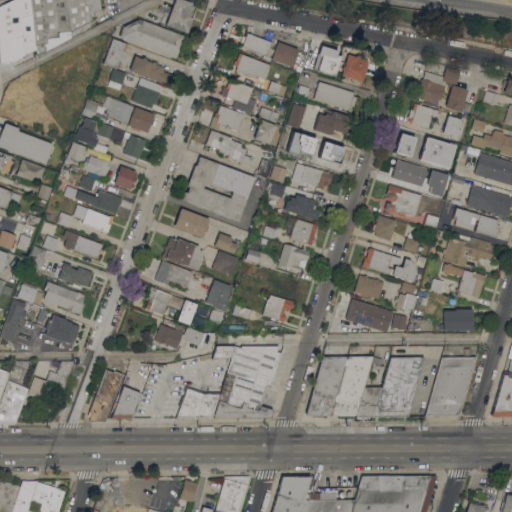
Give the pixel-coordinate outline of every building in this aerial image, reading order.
[(12,61),(1,62),(0,53),(0,6),(12,0),(30,0),(36,49),(12,61)] [(30,0),(99,0),(100,9),(90,14),(91,27),(36,55),(36,49),(30,0)] [(174,0),(180,0),(191,4),(190,6),(192,7),(188,18),(191,19),(185,33),(165,25),(174,0)] [(183,35),(175,57),(118,36),(122,26),(139,18),(183,35)] [(298,48),(291,66),(271,58),(270,61),(261,57),(262,54),(241,46),(243,42),(239,41),(242,35),(245,36),(247,32),(271,41),(269,47),(274,49),(277,40),(298,48)] [(112,38),(126,43),(117,67),(103,62),(112,38)] [(316,55),(318,56),(315,70),(333,74),(338,50),(318,45),(316,55)] [(270,64),(265,78),(258,75),(257,78),(249,75),(249,76),(246,75),(246,74),(235,69),(236,66),(232,64),(234,59),(236,60),(239,52),(270,64)] [(362,80),(341,75),(342,69),(341,69),(342,65),(344,66),(347,54),(355,56),(356,55),(360,56),(359,58),(367,60),(362,80)] [(141,58),(142,56),(146,58),(145,59),(150,61),(150,59),(157,62),(156,63),(163,66),(162,70),(170,73),(166,84),(144,76),(144,75),(129,70),(134,55),(141,58)] [(455,84),(445,81),(440,98),(441,99),(440,104),(414,96),(417,87),(418,88),(421,77),(422,78),(424,70),(442,76),(446,66),(460,70),(455,84)] [(125,73),(121,84),(121,83),(119,89),(107,85),(113,68),(125,73)] [(137,83),(139,78),(160,86),(158,91),(159,91),(154,104),(152,103),(151,107),(131,100),(137,83)] [(249,97),(255,99),(250,113),(232,106),(234,99),(225,96),(228,89),(225,88),(228,78),(252,87),(249,97)] [(511,94),(503,92),(505,86),(501,85),(503,79),(507,80),(507,78),(511,79),(511,94)] [(286,86),(283,95),(267,89),(271,80),(286,86)] [(353,92),(352,95),(356,96),(353,106),(349,105),(348,109),(313,98),(318,80),(353,92)] [(304,98),(293,95),(297,84),(307,88),(304,98)] [(467,89),(460,111),(445,106),(451,84),(467,89)] [(496,94),(493,104),(482,100),(485,90),(496,94)] [(146,131),(139,129),(139,130),(132,128),(133,126),(127,124),(128,123),(107,115),(108,112),(105,111),(106,108),(102,106),(106,95),(111,97),(153,113),(146,131)] [(98,104),(93,118),(82,114),(87,100),(98,104)] [(293,102),(305,106),(298,127),(286,123),(293,102)] [(438,110),(437,112),(438,113),(438,115),(436,115),(436,117),(431,115),(427,127),(409,122),(408,120),(409,117),(407,117),(410,109),(412,109),(414,103),(438,110)] [(511,125),(503,122),(509,103),(511,104),(511,125)] [(242,113),(236,129),(220,123),(218,130),(208,126),(212,116),(213,116),(215,112),(216,112),(219,104),(242,113)] [(278,112),(275,122),(257,115),(261,106),(278,112)] [(350,116),(345,133),(332,129),(330,134),(313,129),(318,113),(324,115),(324,112),(330,114),(332,110),(350,116)] [(447,115),(461,119),(460,125),(461,125),(460,128),(459,127),(460,129),(459,134),(457,135),(456,138),(449,136),(450,133),(448,133),(448,134),(444,133),(444,132),(442,131),(447,115)] [(96,131),(94,137),(97,138),(94,146),(74,138),(79,125),(80,125),(84,117),(92,120),(91,121),(96,124),(95,127),(94,126),(94,128),(96,129),(95,131),(96,131)] [(276,124),(276,125),(282,127),(275,145),(264,141),(264,144),(259,142),(260,140),(253,138),(260,119),(276,124)] [(485,123),(482,131),(470,128),(473,119),(485,123)] [(0,146),(0,133),(4,122),(18,127),(17,130),(52,143),(44,163),(0,146)] [(120,142),(97,133),(100,122),(124,131),(120,142)] [(231,137),(231,139),(241,143),(240,146),(246,148),(244,154),(253,158),(250,165),(235,160),(234,161),(231,160),(232,158),(227,157),(228,155),(225,153),(225,155),(222,154),(222,152),(217,151),(218,148),(212,146),(212,147),(209,147),(210,145),(205,143),(210,129),(231,137)] [(498,152),(499,148),(484,144),(483,147),(470,143),(472,134),(482,137),(484,132),(491,134),(492,131),(493,131),(493,129),(503,132),(503,134),(511,136),(511,153),(511,156),(498,152)] [(315,139),(310,155),(285,148),(290,131),(315,139)] [(145,139),(138,158),(123,152),(130,133),(145,139)] [(399,133),(393,153),(408,157),(414,138),(399,133)] [(453,145),(446,168),(417,159),(424,136),(453,145)] [(84,146),(79,160),(74,158),(73,160),(71,159),(70,160),(65,159),(72,141),(84,146)] [(317,157),(322,142),(341,148),(336,163),(317,157)] [(0,169),(0,150),(11,155),(10,159),(6,158),(2,170),(0,169)] [(480,151),(511,160),(511,184),(473,173),(480,151)] [(82,173),(87,175),(89,170),(81,168),(84,160),(87,161),(90,155),(96,157),(97,156),(110,161),(109,164),(110,164),(108,169),(107,169),(105,176),(103,175),(101,181),(95,178),(91,189),(78,184),(82,173)] [(181,199),(184,191),(186,192),(188,187),(186,186),(194,164),(195,165),(198,156),(254,176),(237,220),(181,199)] [(272,161),(266,178),(256,174),(262,158),(272,161)] [(44,167),(38,182),(16,174),(21,159),(44,167)] [(395,159),(389,177),(419,186),(425,168),(395,159)] [(287,168),(283,181),(270,177),(274,164),(287,168)] [(333,173),(330,183),(327,182),(326,185),(323,184),(322,188),(298,181),(300,176),(295,175),(297,167),(303,169),(304,164),(333,173)] [(136,171),(129,189),(113,183),(119,165),(136,171)] [(430,170),(425,185),(431,187),(429,194),(439,197),(446,175),(430,170)] [(283,185),(271,181),(267,193),(280,197),(283,185)] [(51,187),(47,199),(36,195),(41,183),(51,187)] [(405,212),(405,214),(400,212),(393,210),(393,212),(392,211),(391,215),(383,213),(386,201),(389,202),(389,200),(388,200),(387,197),(387,195),(385,194),(388,184),(421,194),(414,215),(405,212)] [(511,196),(506,216),(465,204),(471,184),(511,196)] [(0,185),(21,194),(17,204),(9,201),(6,208),(0,205),(0,185)] [(72,197),(75,189),(96,197),(97,193),(96,192),(97,190),(98,190),(98,188),(121,197),(120,200),(121,201),(120,204),(119,204),(115,213),(72,197)] [(284,209),(286,199),(289,200),(291,192),(315,200),(314,204),(316,204),(315,208),(320,210),(320,212),(320,213),(319,216),(318,217),(317,219),(284,209)] [(109,216),(109,215),(113,216),(106,232),(81,222),(87,207),(109,216)] [(208,218),(206,225),(207,226),(206,230),(204,230),(201,237),(182,230),(183,229),(173,226),(180,207),(208,218)] [(498,219),(496,224),(499,225),(496,237),(474,230),(478,219),(475,218),(472,229),(453,224),(455,219),(452,218),(455,207),(498,219)] [(72,215),(68,226),(56,222),(60,211),(72,215)] [(40,217),(36,227),(25,223),(29,212),(40,217)] [(439,217),(435,228),(423,225),(426,213),(439,217)] [(395,219),(389,240),(377,236),(377,235),(374,234),(375,232),(372,231),(373,230),(372,228),(373,224),(375,223),(377,214),(395,219)] [(287,215),(316,224),(310,244),(289,238),(290,234),(284,232),(286,227),(283,227),(287,215)] [(276,229),(273,238),(262,235),(265,226),(276,229)] [(443,230),(442,237),(435,236),(437,228),(443,230)] [(0,229),(15,235),(10,249),(0,245),(0,229)] [(78,234),(102,243),(97,257),(72,248),(72,249),(63,245),(66,238),(62,236),(65,229),(78,234)] [(214,245),(219,232),(231,237),(230,239),(233,240),(232,242),(236,244),(233,252),(214,245)] [(16,246),(20,233),(30,236),(26,250),(16,246)] [(58,238),(54,250),(42,246),(46,234),(58,238)] [(199,246),(197,249),(202,251),(195,269),(186,265),(186,266),(161,256),(169,236),(176,241),(177,237),(199,246)] [(419,240),(415,252),(402,248),(406,236),(419,240)] [(490,243),(490,244),(494,246),(490,258),(480,255),(478,261),(473,259),(474,257),(466,255),(467,251),(464,250),(463,255),(467,257),(464,266),(442,259),(444,253),(441,252),(443,248),(445,248),(447,240),(448,240),(449,238),(454,239),(453,242),(456,243),(458,238),(469,242),(470,237),(490,243)] [(284,243),(309,251),(304,267),(301,266),(299,271),(288,268),(288,269),(285,268),(286,267),(277,264),(284,243)] [(45,250),(39,268),(27,263),(33,246),(45,250)] [(260,251),(256,262),(245,259),(248,247),(260,251)] [(415,269),(416,269),(415,274),(414,274),(412,281),(410,280),(410,281),(406,280),(406,279),(403,278),(403,279),(399,278),(399,277),(399,276),(398,277),(393,276),(393,274),(380,270),(380,272),(377,271),(378,270),(376,269),(375,271),(373,270),(373,268),(372,268),(372,269),(369,269),(370,267),(367,266),(367,267),(365,267),(363,266),(361,265),(364,257),(362,256),(364,250),(366,251),(367,248),(368,247),(369,247),(401,257),(398,266),(401,267),(404,258),(410,260),(415,269)] [(0,250),(8,253),(0,273),(0,250)] [(236,257),(231,273),(223,270),(222,272),(211,268),(213,261),(214,261),(218,251),(236,257)] [(425,257),(423,264),(416,262),(418,254),(425,257)] [(186,286),(169,280),(167,284),(154,279),(161,259),(191,271),(186,286)] [(92,271),(90,276),(92,277),(91,280),(89,279),(87,285),(76,280),(74,283),(72,282),(71,285),(68,283),(69,282),(58,277),(63,262),(71,265),(70,266),(76,269),(78,265),(92,271)] [(485,275),(482,284),(481,284),(478,297),(457,291),(462,273),(459,272),(459,275),(441,270),(443,263),(485,275)] [(353,291),(358,274),(363,275),(364,274),(367,275),(367,276),(375,279),(375,277),(379,278),(378,280),(383,281),(378,298),(353,291)] [(443,281),(440,292),(430,288),(433,278),(443,281)] [(230,285),(225,299),(228,300),(223,310),(214,307),(214,305),(205,301),(213,279),(230,285)] [(43,293),(38,304),(32,302),(16,296),(21,283),(22,283),(23,280),(37,286),(36,289),(37,289),(37,290),(43,293)] [(47,280),(85,295),(77,314),(42,300),(46,290),(43,289),(47,280)] [(414,285),(415,285),(413,292),(412,293),(400,289),(402,281),(414,285)] [(1,292),(4,285),(12,288),(9,295),(1,292)] [(181,309),(166,304),(162,314),(145,307),(148,298),(146,297),(150,285),(155,287),(155,288),(184,299),(181,309)] [(411,312),(403,309),(403,308),(395,306),(396,301),(394,300),(395,296),(397,297),(399,292),(405,294),(405,292),(416,295),(411,312)] [(261,315),(285,321),(291,301),(266,294),(261,315)] [(392,311),(385,331),(344,318),(351,297),(392,311)] [(26,302),(23,310),(27,311),(23,320),(19,319),(17,325),(20,326),(18,330),(16,330),(12,341),(0,336),(0,333),(13,298),(26,302)] [(224,312),(220,322),(208,318),(212,308),(224,312)] [(472,329),(443,330),(442,310),(454,310),(454,308),(471,308),(472,329)] [(404,329),(390,326),(393,313),(406,315),(404,329)] [(52,314),(65,319),(65,320),(79,326),(71,344),(63,341),(63,342),(44,335),(46,329),(44,329),(48,319),(50,319),(52,314)] [(186,326),(203,332),(199,343),(198,343),(198,344),(187,340),(188,339),(184,338),(181,346),(177,344),(176,347),(154,339),(156,334),(155,333),(157,329),(158,329),(160,323),(182,331),(181,332),(183,333),(186,326)] [(511,413),(511,414),(510,415),(491,415),(504,371),(506,371),(510,357),(508,356),(511,344),(511,413)] [(235,346),(277,346),(276,351),(280,352),(270,385),(266,384),(260,405),(272,409),(270,416),(213,417),(221,393),(232,357),(235,346)] [(213,357),(216,347),(235,346),(232,357),(213,357)] [(355,415),(337,415),(331,413),(347,356),(372,355),(371,362),(363,387),(355,415)] [(381,358),(379,364),(371,362),(372,355),(381,358)] [(331,413),(329,415),(313,414),(305,411),(323,356),(347,356),(331,413)] [(382,386),(390,356),(423,356),(407,416),(372,416),(382,386)] [(474,356),(457,414),(425,414),(441,356),(474,356)] [(10,372),(14,361),(29,361),(20,385),(28,387),(16,420),(0,420),(0,399),(7,380),(10,372)] [(27,393),(34,376),(46,380),(50,369),(56,371),(59,362),(58,362),(59,361),(75,361),(61,397),(42,389),(39,398),(27,393)] [(7,380),(6,379),(0,395),(0,368),(10,372),(7,380)] [(97,395),(106,369),(112,371),(113,369),(122,373),(104,420),(90,421),(88,419),(89,417),(87,416),(88,411),(94,394),(96,395),(97,395)] [(109,418),(121,386),(141,393),(131,418),(109,418)] [(382,386),(372,416),(355,416),(355,415),(363,387),(382,386)] [(175,417),(186,387),(203,393),(221,393),(213,417),(175,417)] [(239,511),(223,511),(216,510),(224,479),(225,476),(249,476),(239,511)] [(273,511),(283,476),(310,476),(304,499),(307,499),(307,492),(344,492),(344,498),(354,498),(361,476),(435,476),(424,511),(273,511)] [(115,505),(113,499),(101,500),(101,504),(94,505),(101,477),(116,477),(123,505),(115,505)] [(0,511),(0,479),(21,487),(12,511),(0,511)] [(27,511),(12,511),(21,487),(22,480),(37,481),(36,482),(37,482),(32,500),(31,500),(28,510),(27,511)] [(192,502),(180,498),(185,480),(197,484),(192,502)] [(27,511),(28,510),(34,511),(37,511),(40,503),(32,500),(37,482),(64,491),(57,511),(27,511)] [(511,511),(500,511),(505,493),(511,495),(511,511)] [(486,511),(464,511),(468,502),(477,504),(477,503),(487,506),(487,507),(488,508),(486,511)]
